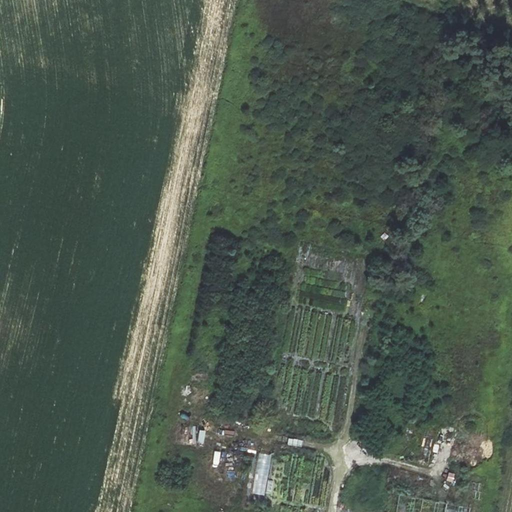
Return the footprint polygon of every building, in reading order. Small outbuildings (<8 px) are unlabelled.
[(184,434),(191,433),(191,443),(195,443),(194,427),(184,427),(184,434)] [(427,463),(435,432),(425,430),(417,461),(427,463)] [(399,440),(398,453),(408,454),(409,441),(399,440)] [(259,454),(252,493),(265,495),(272,456),(259,454)] [(471,511),(472,508),(446,503),(444,511),(421,511),(423,502),(407,499),(399,501),(397,511),(471,511)]
